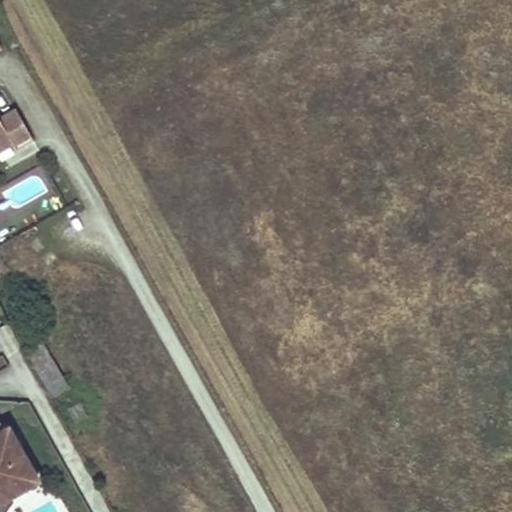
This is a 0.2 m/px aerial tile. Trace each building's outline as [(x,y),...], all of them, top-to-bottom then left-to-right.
[(0,142),(8,138),(10,142),(12,146),(27,137),(13,112),(0,118),(0,142)] [(8,138),(0,142),(0,147),(10,142),(8,138)] [(44,339),(26,348),(50,394),(69,384),(44,339)] [(74,424),(85,417),(79,405),(67,413),(74,424)] [(0,495),(15,488),(17,492),(36,482),(8,428),(3,430),(0,424),(0,495)]
